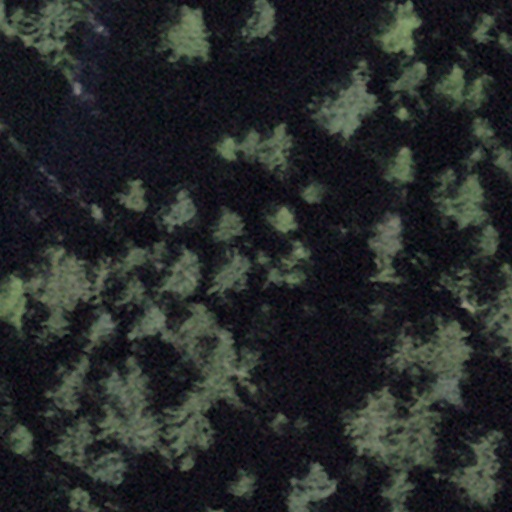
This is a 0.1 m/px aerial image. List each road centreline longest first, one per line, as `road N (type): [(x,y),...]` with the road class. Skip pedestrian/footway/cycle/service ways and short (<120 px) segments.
road 1 (track): [(32,201),(203,145),(296,91),(381,15),(412,0)]
road 2 (track): [(105,0),(77,121),(0,250)]
